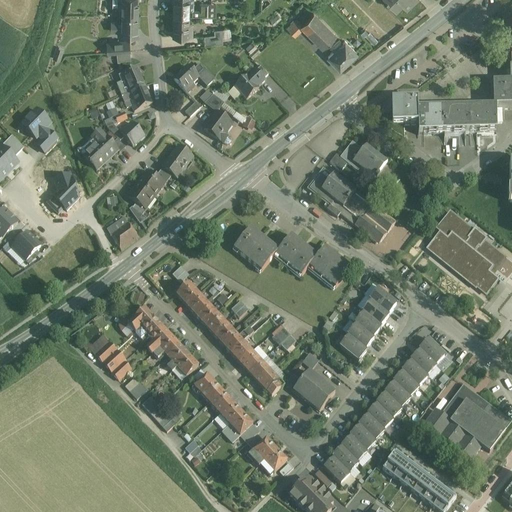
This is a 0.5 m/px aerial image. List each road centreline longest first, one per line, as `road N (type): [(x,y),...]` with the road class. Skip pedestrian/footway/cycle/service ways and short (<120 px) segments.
road 1 (residential): [(425,308),(310,451),(264,417),(127,265)]
road 2 (residential): [(242,172),(425,308)]
road 3 (residential): [(340,94),(388,146),(410,148),(455,177),(511,138)]
road 4 (primary): [(460,0),(340,94)]
road 5 (primary): [(242,172),(127,265)]
road 6 (primary): [(118,272),(0,359)]
road 7 (residential): [(169,125),(152,0)]
road 8 (primary): [(340,94),(242,172)]
